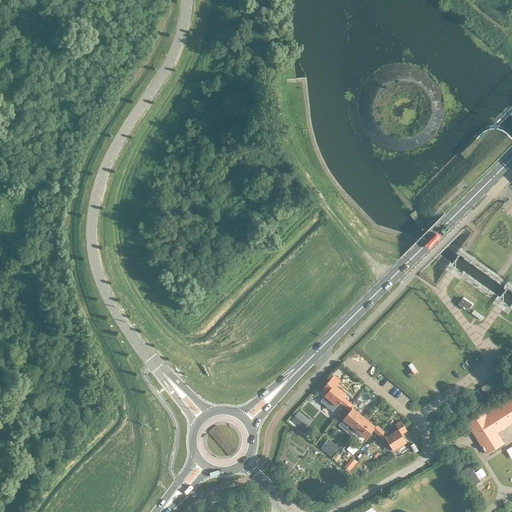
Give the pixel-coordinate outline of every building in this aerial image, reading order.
[(459,304),(468,310),(473,304),(463,298),(459,304)] [(470,355),(459,362),(469,377),(480,370),(470,355)] [(499,374),(495,378),(502,387),(507,384),(499,374)] [(344,407),(348,402),(343,398),(346,395),(336,386),(340,381),(333,376),(321,391),(325,395),(325,396),(326,397),(322,402),(327,406),(331,401),(337,406),(339,403),(344,407)] [(490,381),(497,391),(502,387),(495,378),(490,381)] [(490,381),(485,385),(492,394),(497,391),(490,381)] [(485,385),(480,388),(487,398),(492,394),(485,385)] [(496,433),(501,430),(499,426),(509,420),(511,423),(511,422),(511,399),(498,409),(486,416),(485,415),(484,414),(468,424),(472,431),(472,432),(478,440),(482,446),(482,447),(482,448),(483,450),(484,451),(486,453),(487,454),(490,452),(503,443),(503,442),(496,433)] [(350,435),(355,429),(364,418),(353,409),(354,407),(349,403),(345,408),(350,412),(338,426),(350,435)] [(308,418),(299,411),(290,421),(299,428),(308,418)] [(375,427),(364,418),(355,429),(366,439),(373,431),(377,435),(381,430),(377,426),(375,427)] [(383,431),(379,436),(383,439),(383,440),(386,438),(393,451),(406,442),(402,435),(407,431),(400,421),(395,425),(398,430),(389,436),(383,431)] [(331,449),(324,443),(321,447),(331,455),(337,447),(334,444),(331,449)] [(409,445),(395,452),(398,457),(412,450),(409,445)] [(353,465),(349,461),(345,466),(349,470),(353,465)] [(480,482),(470,466),(459,472),(469,488),(480,482)]
